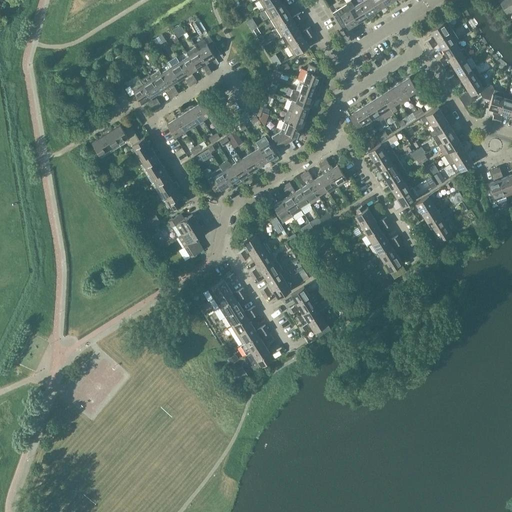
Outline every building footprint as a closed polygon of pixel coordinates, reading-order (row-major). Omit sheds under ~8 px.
[(259,0),(264,10),(279,0),(259,0)] [(279,0),(264,10),(270,19),(286,9),(283,3),(287,0),(279,0)] [(369,0),(365,0),(359,4),(367,17),(369,19),(374,16),(373,13),(376,11),(369,0)] [(369,0),(376,11),(385,5),(382,0),(369,0)] [(511,2),(510,0),(498,0),(508,14),(511,11),(511,2)] [(351,1),(346,3),(347,4),(348,6),(358,22),(367,17),(359,4),(354,7),(351,1)] [(358,22),(348,6),(347,4),(332,13),(337,20),(342,17),(347,27),(348,28),(358,22)] [(270,19),(276,28),(292,18),(286,9),(270,19)] [(281,37),(285,35),(297,27),(294,22),(303,16),(301,12),(292,18),(276,28),(281,37)] [(337,20),(343,30),(347,27),(342,17),(337,20)] [(436,40),(452,30),(447,21),(443,23),(443,22),(430,30),(436,40)] [(285,35),(290,44),(312,31),(310,27),(301,33),(297,27),(285,35)] [(442,49),(455,41),(458,39),(452,30),(436,40),(442,49)] [(312,31),(290,44),(287,46),(293,55),(296,54),(309,46),(305,40),(315,34),(312,31)] [(194,45),(196,47),(206,63),(215,57),(215,56),(220,53),(209,36),(194,45)] [(425,42),(427,46),(430,49),(436,46),(431,38),(425,42)] [(448,58),(461,50),(455,41),(442,49),(448,58)] [(187,53),(189,56),(196,69),(202,78),(206,76),(200,67),(206,63),(196,47),(187,53)] [(450,62),(454,67),(466,59),(470,57),(464,48),(461,50),(448,58),(445,60),(439,64),(441,68),(450,62)] [(189,56),(179,62),(193,84),(197,81),(191,72),(196,69),(189,56)] [(454,67),(459,77),(472,69),(466,59),(454,67)] [(131,66),(127,60),(123,63),(126,69),(128,68),(131,66)] [(179,62),(170,67),(178,80),(184,77),(189,86),(193,84),(179,62)] [(298,79),(299,80),(317,86),(319,83),(321,84),(324,77),(319,75),(321,69),(309,64),(307,71),(302,69),(298,79)] [(170,67),(161,73),(175,95),(179,93),(173,84),(178,80),(170,67)] [(456,79),(450,82),(452,86),(458,83),(461,82),(462,81),(465,86),(481,76),(475,67),(472,69),(459,77),(456,79)] [(150,76),(152,79),(160,92),(166,88),(171,97),(175,95),(161,73),(159,70),(150,76)] [(459,97),(465,106),(475,100),(472,95),(479,90),(483,97),(492,86),(487,85),(481,76),(465,86),(468,91),(466,92),(465,96),(462,95),(459,97)] [(409,77),(400,83),(408,96),(417,90),(409,77)] [(143,85),(143,84),(140,79),(130,85),(133,90),(133,91),(141,103),(147,100),(153,109),(157,107),(153,101),(151,97),(143,85)] [(152,79),(143,84),(143,85),(151,97),(160,92),(152,79)] [(317,86),(299,80),(296,90),(316,98),(318,91),(316,90),(317,86)] [(400,83),(391,89),(399,102),(401,105),(410,99),(408,96),(400,83)] [(494,90),(492,86),(483,97),(484,97),(491,99),(488,108),(494,110),(493,112),(494,114),(492,121),(496,122),(504,93),(494,90)] [(296,90),(293,89),(290,99),(292,100),(310,107),(311,103),(314,104),(316,98),(296,90)] [(391,89),(382,95),(393,113),(397,110),(394,105),(399,102),(391,89)] [(511,95),(504,93),(496,122),(500,123),(502,116),(504,115),(505,113),(509,115),(511,105),(511,95)] [(382,95),(372,100),(380,113),(384,118),(393,113),(382,95)] [(195,106),(203,119),(212,113),(204,100),(195,106)] [(292,100),(288,110),(306,117),(310,107),(292,100)] [(372,100),(363,106),(371,119),(380,113),(372,100)] [(203,119),(195,106),(186,112),(194,125),(198,122),(200,125),(205,122),(203,119)] [(371,119),(363,106),(354,112),(355,114),(350,117),(360,133),(374,124),(371,119)] [(428,120),(432,125),(444,117),(438,107),(421,118),(424,123),(428,120)] [(288,110),(284,120),(302,127),(306,117),(288,110)] [(186,112),(176,118),(184,131),(194,125),(186,112)] [(431,133),(433,137),(450,126),(444,117),(432,125),(435,130),(431,133)] [(184,131),(176,118),(167,124),(175,137),(184,131)] [(302,127),(284,120),(280,131),(271,137),(279,148),(295,138),(294,136),(298,138),(302,127)] [(132,145),(139,140),(132,128),(125,132),(120,125),(111,131),(119,143),(127,138),(132,145)] [(439,146),(443,143),(456,135),(450,126),(433,137),(439,146)] [(109,149),(119,143),(111,131),(101,136),(109,149)] [(368,151),(374,161),(387,153),(390,151),(387,146),(398,139),(395,135),(368,151)] [(445,155),(449,152),(462,144),(456,135),(443,143),(439,146),(445,155)] [(100,155),(109,149),(101,136),(92,142),(100,155)] [(138,154),(151,146),(145,137),(139,140),(132,145),(138,154)] [(269,142),(259,148),(267,161),(270,159),(271,160),(273,160),(278,157),(277,155),(269,142)] [(445,155),(450,164),(454,161),(467,153),(462,144),(449,152),(445,155)] [(138,154),(143,163),(156,155),(151,146),(138,154)] [(421,147),(416,150),(420,157),(425,153),(421,147)] [(259,148),(250,154),(258,167),(267,161),(259,148)] [(416,150),(411,153),(415,160),(420,157),(416,150)] [(374,161),(379,170),(392,162),(387,153),(374,161)] [(467,153),(454,161),(450,164),(456,174),(473,163),(467,153)] [(250,154),(241,159),(249,172),(258,167),(250,154)] [(143,163),(149,173),(162,165),(156,155),(143,163)] [(241,159),(232,165),(241,181),(246,178),(246,176),(245,174),(249,172),(241,159)] [(326,160),(322,162),(338,187),(347,181),(345,178),(346,178),(338,165),(332,169),(326,160)] [(324,173),(319,177),(327,190),(329,193),(338,187),(322,162),(319,164),(324,173)] [(379,170),(385,179),(398,171),(392,162),(379,170)] [(433,163),(428,166),(433,174),(438,171),(433,163)] [(149,173),(155,182),(168,174),(162,165),(149,173)] [(232,165),(222,171),(230,184),(234,182),(235,183),(237,183),(241,181),(232,165)] [(499,167),(495,169),(506,197),(511,194),(511,182),(509,175),(503,177),(499,167)] [(230,184),(222,171),(220,168),(212,173),(210,170),(207,169),(202,172),(208,180),(213,177),(221,190),(230,184)] [(506,197),(495,169),(491,170),(494,177),(493,179),(494,181),(488,183),(491,189),(485,191),(491,205),(497,203),(496,200),(506,197)] [(304,173),(318,195),(327,190),(319,177),(313,180),(308,171),(304,173)] [(385,179),(391,188),(404,180),(398,171),(385,179)] [(320,198),(318,195),(304,173),(300,175),(306,185),(301,188),(311,204),(320,198)] [(439,173),(434,176),(439,184),(444,181),(439,173)] [(155,182),(161,191),(173,183),(168,174),(155,182)] [(437,186),(431,176),(426,180),(431,189),(437,186)] [(391,188),(397,198),(409,190),(404,180),(391,188)] [(290,182),(286,185),(302,210),(311,204),(301,188),(295,191),(290,182)] [(161,191),(166,200),(179,192),(173,183),(161,191)] [(288,196),(282,200),(291,212),(292,216),(302,210),(291,194),(286,185),(282,187),(288,196)] [(409,190),(397,198),(403,207),(415,199),(418,197),(413,188),(409,190)] [(459,202),(464,199),(458,190),(452,193),(454,197),(453,202),(455,205),(459,202)] [(166,200),(172,210),(185,202),(179,192),(166,200)] [(271,194),(267,196),(265,198),(269,204),(275,200),(271,194)] [(419,215),(422,213),(434,205),(438,203),(432,194),(429,195),(428,195),(416,203),(418,207),(415,209),(419,215)] [(470,208),(465,199),(464,199),(459,202),(465,211),(470,208)] [(291,212),(282,200),(273,206),(281,218),(291,212)] [(422,213),(427,222),(440,214),(434,205),(422,213)] [(355,216),(361,225),(374,217),(368,208),(364,210),(358,214),(355,216)] [(427,222),(433,231),(449,221),(451,220),(445,211),(440,214),(427,222)] [(178,237),(182,235),(199,224),(198,222),(198,220),(196,217),(194,216),(192,214),(184,219),(182,216),(186,214),(184,212),(169,222),(178,237)] [(142,223),(146,229),(160,221),(156,214),(142,223)] [(318,216),(310,221),(313,227),(322,222),(318,216)] [(361,225),(355,229),(361,238),(367,235),(382,225),(389,221),(386,217),(377,223),(374,217),(361,225)] [(449,221),(433,231),(439,241),(455,231),(449,221)] [(199,224),(182,235),(178,237),(191,257),(203,249),(197,239),(205,234),(204,232),(204,229),(202,226),(199,225),(199,224)] [(382,225),(367,235),(372,244),(385,236),(382,231),(385,228),(383,225),(382,225)] [(246,254),(249,252),(262,244),(256,234),(243,242),(247,248),(238,254),(240,258),(246,254)] [(372,244),(378,253),(391,245),(394,243),(400,239),(398,235),(389,241),(385,236),(372,244)] [(249,252),(255,261),(271,251),(265,242),(262,244),(249,252)] [(375,255),(381,264),(397,254),(391,245),(378,253),(375,255)] [(249,272),(251,276),(277,260),(271,251),(255,261),(258,266),(249,272)] [(397,254),(381,264),(386,273),(390,271),(393,277),(401,272),(398,267),(403,264),(397,254)] [(263,274),(266,279),(279,271),(282,269),(277,260),(251,276),(253,280),(263,274)] [(266,279),(272,288),(285,280),(279,271),(266,279)] [(208,289),(214,298),(230,288),(224,279),(211,287),(208,289)] [(285,280),(272,288),(263,294),(265,298),(274,292),(278,298),(291,290),(285,280)] [(291,295),(297,304),(310,296),(304,286),(291,295)] [(214,298),(219,308),(244,292),(242,288),(233,294),(230,288),(214,298)] [(219,308),(225,317),(241,307),(238,301),(247,295),(244,292),(219,308)] [(300,309),(303,313),(319,303),(313,294),(310,296),(297,304),(294,306),(296,310),(298,310),(300,309)] [(303,313),(309,322),(325,312),(319,303),(303,313)] [(225,317),(231,326),(247,316),(241,307),(225,317)] [(325,312),(309,322),(299,328),(301,332),(311,326),(315,332),(315,331),(319,337),(330,330),(327,324),(330,322),(325,312)] [(231,326),(237,335),(252,325),(250,321),(252,319),(252,317),(250,314),(247,316),(231,326)] [(242,344),(245,342),(267,328),(265,325),(256,331),(252,325),(237,335),(242,344)] [(245,342),(251,351),(264,343),(261,338),(270,332),(267,328),(245,342)] [(264,343),(251,351),(257,361),(270,353),(264,343)]
